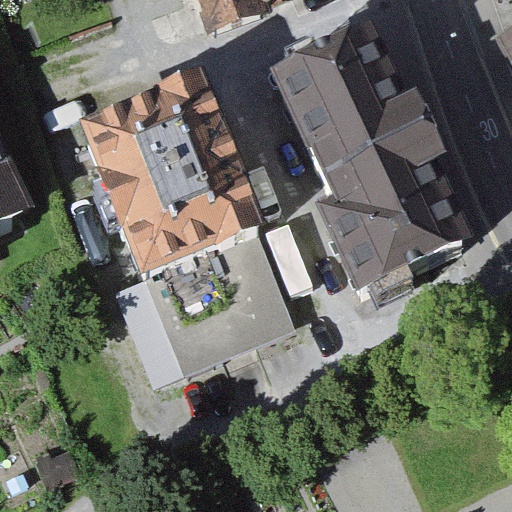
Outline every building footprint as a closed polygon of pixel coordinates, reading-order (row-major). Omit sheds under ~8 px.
[(188,0),(205,48),(270,34),(265,19),(315,0),(188,0)] [(511,40),(492,53),(511,85),(511,40)] [(376,44),(263,95),(323,226),(309,232),(349,319),(438,278),(401,197),(438,180),(376,44)] [(195,95),(67,145),(127,301),(256,252),(195,95)] [(0,243),(26,232),(0,175),(0,243)]
